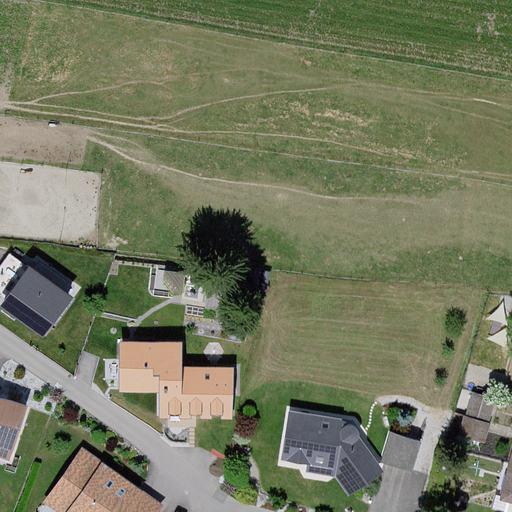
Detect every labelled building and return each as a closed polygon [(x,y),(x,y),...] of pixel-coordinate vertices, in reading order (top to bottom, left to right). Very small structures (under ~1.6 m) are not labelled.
[(0,310),(38,335),(64,295),(19,265),(0,294),(0,310)] [(171,368),(171,343),(110,343),(111,392),(150,392),(150,417),(227,417),(227,368),(171,368)] [(489,399),(467,393),(462,415),(459,414),(453,437),(479,443),(489,399)] [(0,451),(14,405),(0,400),(0,451)] [(302,473),(331,477),(344,494),(375,470),(348,434),(348,425),(338,422),(339,418),(281,409),(273,459),(303,464),(302,473)] [(414,442),(383,434),(376,461),(407,469),(414,442)] [(511,442),(506,441),(492,501),(511,505),(511,442)] [(47,511),(152,511),(157,505),(74,449),(36,505),(47,511)]
